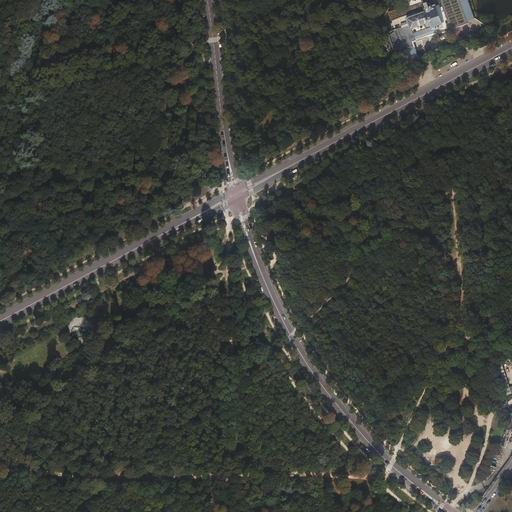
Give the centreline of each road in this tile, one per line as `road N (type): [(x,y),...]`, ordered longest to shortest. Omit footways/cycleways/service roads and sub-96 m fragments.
road 1 (track): [(0,466),(110,480),(385,475)]
road 2 (track): [(511,105),(468,145),(418,167),(381,227),(352,243),(276,258),(268,219),(256,210)]
road 3 (secondary): [(408,479),(349,420),(291,337),(236,194)]
road 4 (primary): [(511,48),(236,194)]
road 5 (unknown): [(511,125),(383,239),(297,330)]
road 6 (track): [(0,431),(148,312),(191,291),(220,250)]
road 7 (unknown): [(394,454),(511,200)]
road 8 (unknown): [(286,342),(72,511)]
road 9 (track): [(221,511),(233,433),(227,242)]
road 10 (primary): [(236,194),(0,321)]
road 11 (unknown): [(210,511),(226,413),(214,264)]
road 12 (track): [(126,59),(300,22),(361,0)]
road 13 (tertiary): [(236,194),(207,0)]
road 14 (track): [(0,88),(126,59)]
